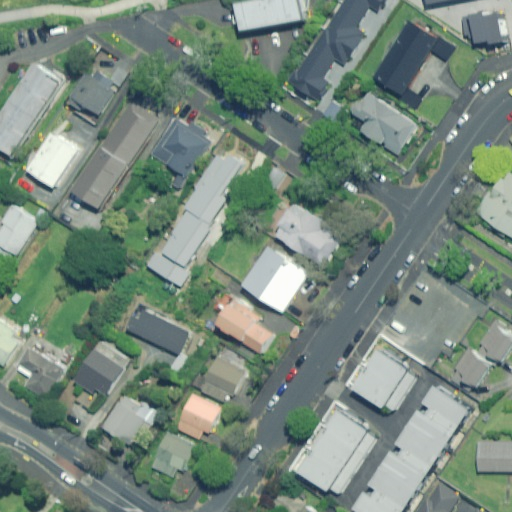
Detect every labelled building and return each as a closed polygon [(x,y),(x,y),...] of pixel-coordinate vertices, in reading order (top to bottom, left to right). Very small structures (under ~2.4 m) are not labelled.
[(313,20),(309,0),(255,0),(234,4),(238,25),(243,24),(245,32),(313,20)] [(397,0),(352,0),(298,79),(329,100),(397,0)] [(453,24),(458,23),(460,35),(500,30),(499,23),(495,0),(454,0),(456,7),(451,8),(453,24)] [(435,53),(448,62),(457,49),(416,21),(377,78),(403,96),(398,103),(414,113),(424,99),(410,90),(435,53)] [(63,84),(36,66),(0,119),(0,147),(13,157),(63,84)] [(118,91),(91,73),(68,107),(95,125),(118,91)] [(421,126),(374,94),(359,115),(372,124),(366,133),(400,156),(421,126)] [(349,107),(334,97),(321,116),(337,126),(349,107)] [(161,120),(133,101),(91,163),(72,192),(101,211),(161,120)] [(213,142),(179,120),(156,155),(149,166),(182,188),(206,152),(213,142)] [(81,152),(55,134),(30,170),(56,188),(81,152)] [(260,164),(226,140),(151,245),(183,274),(260,164)] [(511,172),(509,170),(481,215),(511,234),(511,172)] [(330,223),(296,203),(276,236),(327,267),(342,243),(325,232),(330,223)] [(38,208),(31,218),(12,206),(2,222),(6,224),(0,232),(0,245),(16,256),(38,223),(42,225),(48,215),(38,208)] [(312,274),(273,247),(246,286),(285,314),(312,274)] [(479,315),(484,319),(490,311),(426,267),(378,335),(428,370),(441,353),(449,358),(479,315)] [(264,318),(228,295),(211,320),(263,355),(276,336),(259,325),(264,318)] [(18,332),(0,321),(0,361),(7,366),(22,344),(14,338),(18,332)] [(511,352),(511,336),(500,328),(484,351),(504,364),(511,352)] [(133,360),(103,341),(76,384),(85,390),(77,403),(94,414),(106,396),(109,398),(133,360)] [(42,350),(33,344),(16,370),(31,379),(26,387),(47,400),(68,367),(42,350)] [(494,367),(470,350),(456,370),(467,378),(466,380),(479,389),(494,367)] [(388,352),(367,389),(401,408),(422,371),(388,352)] [(198,363),(182,353),(168,373),(185,384),(198,363)] [(248,364),(227,354),(224,361),(215,357),(199,389),(226,403),(230,395),(236,398),(247,376),(243,374),(248,364)] [(447,384),(365,510),(367,511),(412,511),(481,406),(447,384)] [(160,415),(127,395),(106,429),(134,445),(146,424),(153,427),(160,415)] [(225,409),(196,395),(179,429),(202,441),(206,432),(212,435),(225,409)] [(343,406),(306,472),(350,497),(387,431),(343,406)] [(199,446),(169,432),(153,468),(176,479),(180,470),(186,473),(199,446)] [(511,440),(482,440),(481,471),(511,470),(511,440)] [(441,483),(421,511),(452,511),(463,498),(441,483)]
